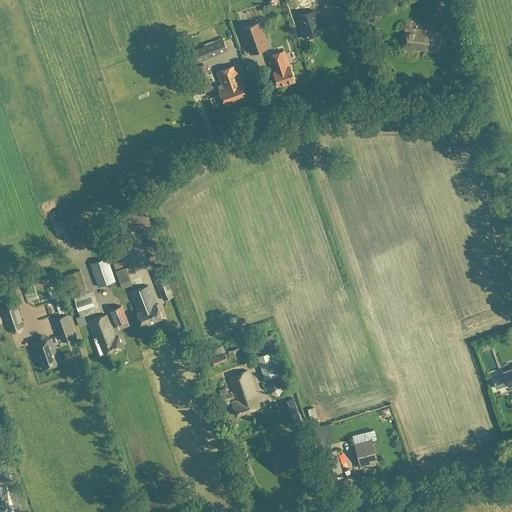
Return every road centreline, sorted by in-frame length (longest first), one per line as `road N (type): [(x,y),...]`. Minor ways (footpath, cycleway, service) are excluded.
road 1 (unclassified): [(511,204),(474,111),(326,107),(216,143),(69,255),(0,281)]
road 2 (unclassified): [(319,511),(511,467)]
